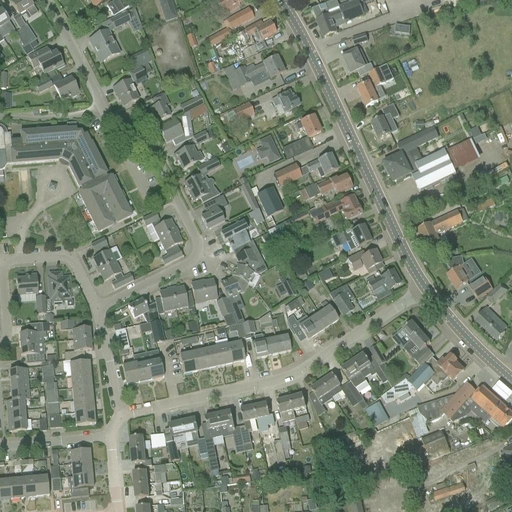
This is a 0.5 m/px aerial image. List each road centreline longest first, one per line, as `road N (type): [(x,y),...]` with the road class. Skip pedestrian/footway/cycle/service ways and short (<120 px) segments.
road 1 (residential): [(95,308),(191,261),(196,239),(144,138),(108,122),(43,0)]
road 2 (residential): [(120,415),(275,381),(424,288)]
road 3 (primary): [(279,0),(424,288)]
road 4 (unknown): [(308,50),(419,11),(421,0)]
road 5 (primary): [(511,380),(424,288)]
road 6 (residential): [(1,261),(69,259),(95,308)]
